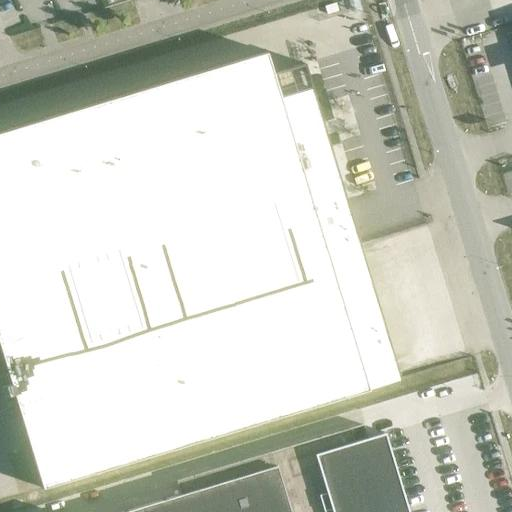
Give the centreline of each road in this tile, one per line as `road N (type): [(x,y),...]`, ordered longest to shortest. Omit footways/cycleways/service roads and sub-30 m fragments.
road 1 (unclassified): [(511,364),(402,0)]
road 2 (unclassified): [(0,76),(254,0)]
